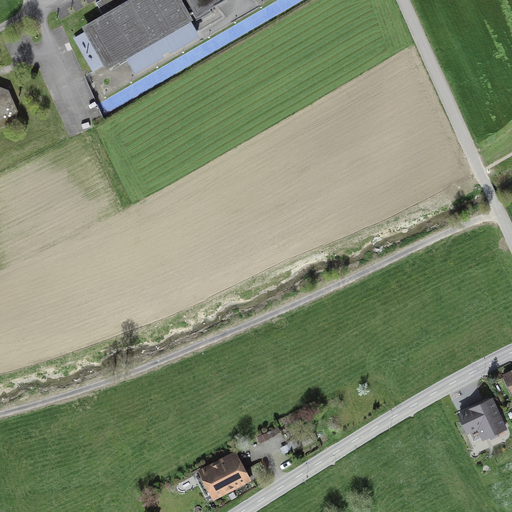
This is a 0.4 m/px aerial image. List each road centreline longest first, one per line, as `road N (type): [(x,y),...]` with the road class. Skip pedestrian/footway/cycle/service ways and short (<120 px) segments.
road 1 (track): [(0,414),(183,351),(497,207)]
road 2 (track): [(481,171),(397,221),(168,325),(0,384)]
road 3 (secondary): [(241,511),(511,352)]
road 4 (residential): [(511,240),(403,0)]
